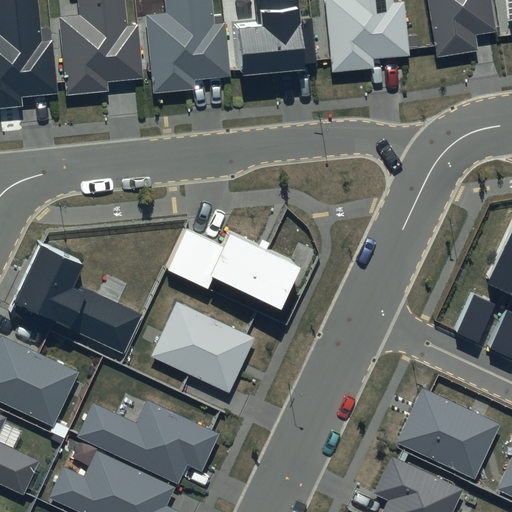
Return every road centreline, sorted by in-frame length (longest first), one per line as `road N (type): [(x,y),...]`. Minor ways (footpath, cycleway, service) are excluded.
road 1 (residential): [(36,172),(348,138),(440,146)]
road 2 (residential): [(361,317),(269,511)]
road 3 (residential): [(440,146),(361,317)]
road 4 (residential): [(361,317),(511,386)]
